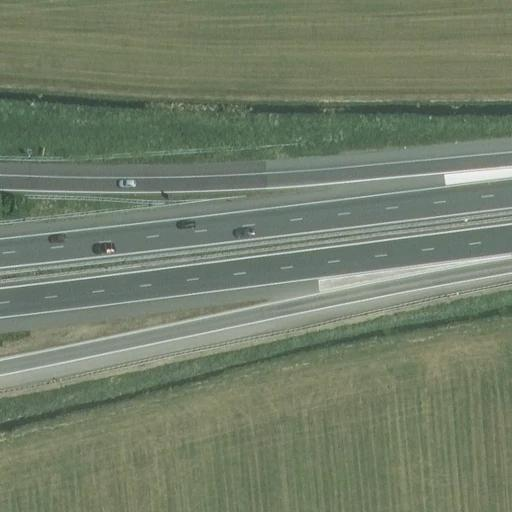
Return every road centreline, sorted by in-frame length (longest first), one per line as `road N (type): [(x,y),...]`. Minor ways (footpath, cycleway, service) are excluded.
road 1 (motorway): [(0,367),(511,254)]
road 2 (motorway): [(0,302),(511,237)]
road 3 (motorway): [(511,192),(0,255)]
road 4 (motorway): [(511,162),(195,184),(0,181)]
